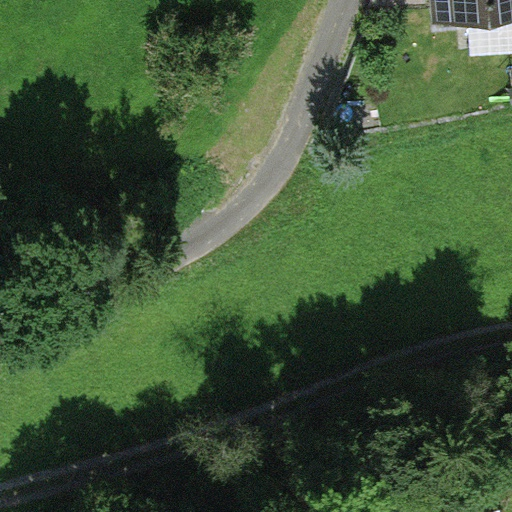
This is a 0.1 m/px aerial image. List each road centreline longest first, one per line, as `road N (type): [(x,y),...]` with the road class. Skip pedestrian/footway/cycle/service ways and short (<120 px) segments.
road 1 (track): [(0,490),(511,344)]
road 2 (residential): [(352,0),(294,140),(246,212),(184,257),(86,307),(0,334)]
